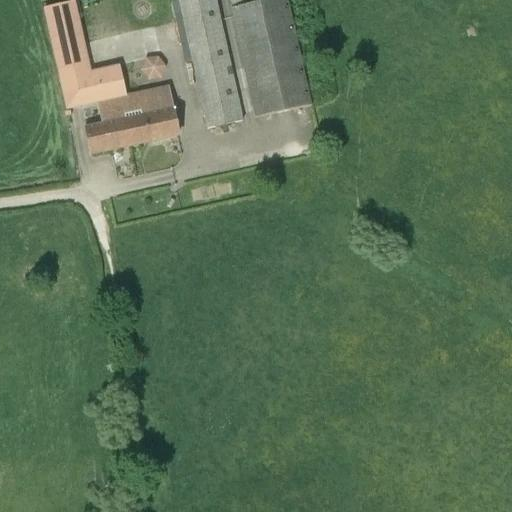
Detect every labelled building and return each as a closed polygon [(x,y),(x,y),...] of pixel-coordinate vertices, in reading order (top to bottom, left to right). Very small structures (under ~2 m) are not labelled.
[(242,122),(237,103),(214,0),(180,0),(178,1),(207,130),(242,122)] [(311,107),(306,87),(287,0),(266,0),(231,8),(255,119),(311,107)] [(74,3),(43,10),(66,111),(81,108),(100,105),(117,101),(125,99),(118,68),(94,74),(90,75),(74,3)] [(169,70),(162,50),(144,56),(152,76),(169,70)] [(167,90),(125,99),(117,101),(128,147),(177,136),(167,90)] [(128,147),(117,101),(100,105),(104,127),(84,131),(89,155),(128,147)]
